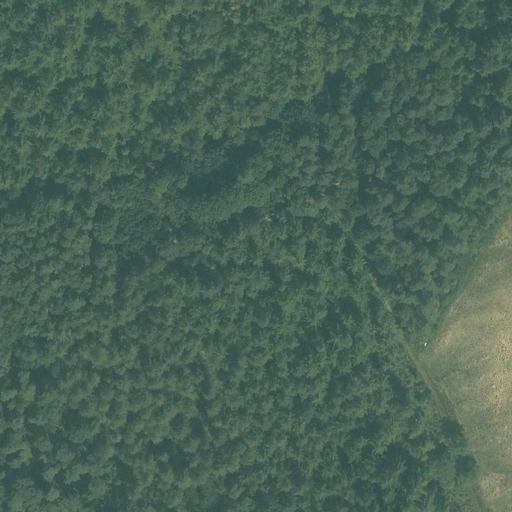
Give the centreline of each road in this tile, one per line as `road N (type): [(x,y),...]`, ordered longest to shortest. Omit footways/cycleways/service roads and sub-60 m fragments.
road 1 (track): [(511,111),(0,329)]
road 2 (track): [(451,0),(433,31),(406,49),(151,165)]
road 3 (track): [(293,511),(157,263)]
road 4 (track): [(183,253),(151,165),(0,193)]
